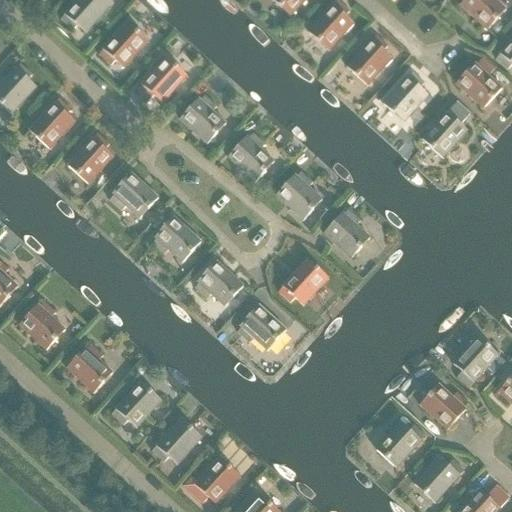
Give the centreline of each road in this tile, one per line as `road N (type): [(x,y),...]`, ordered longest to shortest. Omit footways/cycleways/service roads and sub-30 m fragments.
road 1 (unknown): [(144,127),(137,144),(236,244),(259,240),(271,213),(163,123),(150,123)]
road 2 (unknown): [(2,0),(144,127)]
